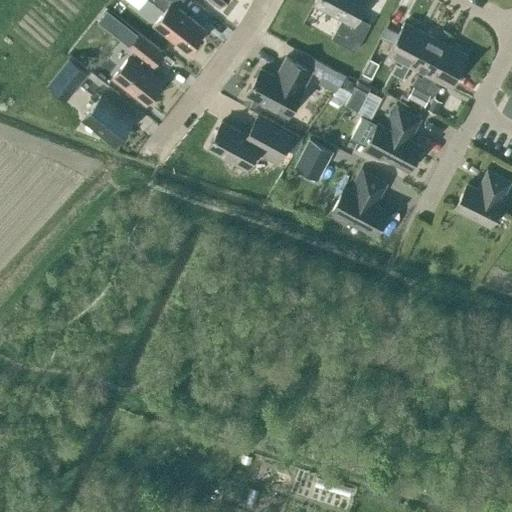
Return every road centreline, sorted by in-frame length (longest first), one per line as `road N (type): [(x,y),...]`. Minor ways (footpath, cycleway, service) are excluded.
road 1 (residential): [(424,206),(511,40)]
road 2 (residential): [(150,147),(261,0)]
